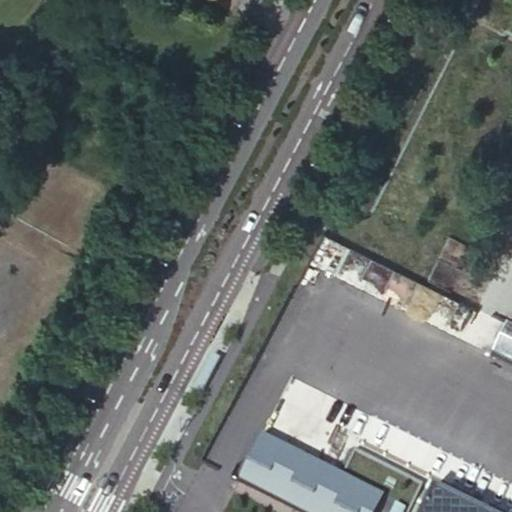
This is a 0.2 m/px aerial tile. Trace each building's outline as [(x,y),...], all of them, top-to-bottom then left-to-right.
[(8,243),(55,268),(69,242),(22,217),(8,243)] [(403,295),(389,317),(453,357),(479,315),(442,292),(430,312),(403,295)] [(511,365),(511,327),(506,325),(491,355),(511,365)] [(365,511),(375,494),(261,436),(238,483),(296,511),(365,511)] [(472,511),(435,493),(425,511),(472,511)] [(376,511),(384,498),(375,494),(365,511),(376,511)]
